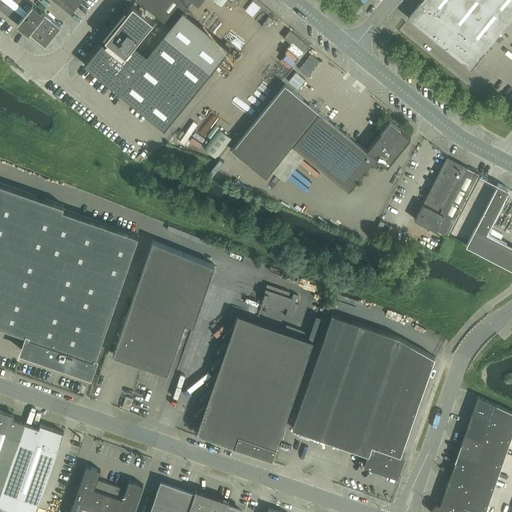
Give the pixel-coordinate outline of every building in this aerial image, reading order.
[(45,13),(39,8),(28,0),(0,0),(0,8),(23,27),(29,32),(30,32),(45,13)] [(60,0),(65,4),(73,11),(82,0),(60,0)] [(137,0),(170,26),(183,11),(191,2),(188,0),(137,0)] [(420,0),(407,17),(408,18),(471,69),(478,59),(485,51),(484,51),(511,16),(511,0),(421,0),(421,1),(420,0)] [(164,129),(230,49),(183,11),(170,26),(147,55),(135,46),(132,50),(130,49),(153,21),(133,4),(128,11),(126,9),(104,36),(106,37),(105,38),(108,41),(105,45),(102,42),(84,64),(106,82),(141,110),(164,129)] [(45,13),(30,32),(29,32),(45,45),(61,26),(45,13)] [(367,150),(361,145),(285,84),(232,150),(266,177),(292,145),(349,191),(376,158),(387,167),(410,138),(400,130),(401,129),(390,120),(386,125),(381,131),(381,132),(367,150)] [(479,173),(453,160),(447,157),(415,219),(447,236),(479,173)] [(64,206),(0,183),(0,325),(27,335),(21,350),(50,360),(51,358),(62,362),(61,364),(90,374),(96,359),(96,358),(138,236),(63,209),(64,206)] [(509,189),(498,183),(466,246),(511,269),(511,246),(487,233),(509,189)] [(153,240),(113,355),(167,373),(185,322),(193,325),(214,265),(153,240)] [(206,404),(195,414),(201,420),(196,432),(272,458),(313,340),(238,313),(234,324),(222,334),(228,341),(217,350),(222,356),(211,366),(217,372),(206,382),(211,388),(200,398),(206,404)] [(401,454),(434,357),(398,337),(332,314),(292,428),(368,454),(364,465),(397,477),(405,455),(401,454)] [(511,411),(478,396),(454,463),(440,504),(438,504),(437,503),(436,504),(435,504),(434,504),(434,505),(433,505),(433,506),(432,510),(432,511),(431,511),(484,511),(511,433),(511,411)] [(0,505),(18,511),(36,511),(64,432),(41,424),(39,428),(13,418),(14,415),(0,409),(0,505)] [(133,511),(143,484),(129,480),(126,489),(98,479),(101,470),(87,465),(70,511),(133,511)] [(240,511),(241,510),(227,505),(229,501),(196,489),(194,494),(160,482),(149,511),(240,511)]
